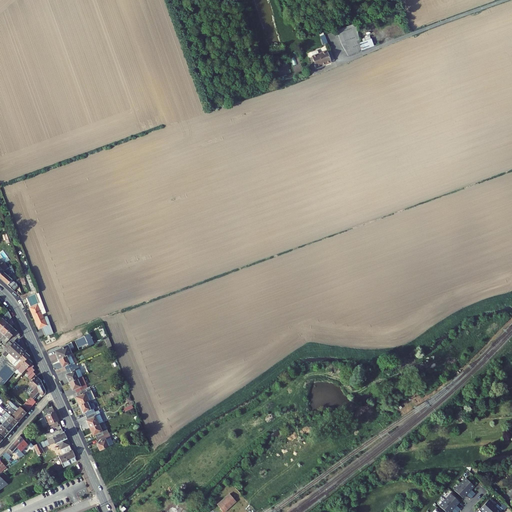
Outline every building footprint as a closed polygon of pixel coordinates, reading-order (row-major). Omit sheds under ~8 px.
[(348,55),(361,51),(355,23),(336,31),(342,46),(348,55)] [(317,50),(311,52),(316,66),(334,60),(331,50),(327,52),(326,51),(319,54),(317,50)] [(275,68),(278,76),(291,71),(288,64),(275,68)] [(0,274),(8,268),(5,263),(0,266),(0,274)] [(12,266),(8,268),(0,274),(0,278),(7,285),(12,280),(10,278),(14,274),(12,266)] [(32,295),(37,293),(29,270),(23,273),(32,295)] [(30,305),(35,315),(40,312),(36,302),(30,305)] [(2,318),(0,320),(0,330),(7,322),(11,317),(8,311),(2,318)] [(40,328),(46,325),(40,312),(35,315),(40,328)] [(0,339),(0,340),(11,327),(7,322),(0,330),(0,339)] [(0,342),(1,341),(5,344),(11,336),(16,331),(11,327),(0,340),(0,339),(0,342)] [(18,331),(13,337),(6,345),(8,348),(13,342),(18,337),(19,336),(20,335),(18,331)] [(84,336),(74,340),(77,347),(87,343),(84,336)] [(0,356),(0,385),(2,386),(14,373),(18,368),(17,367),(16,368),(12,365),(18,358),(24,352),(13,342),(8,348),(7,348),(2,354),(0,356)] [(68,345),(54,351),(58,359),(67,355),(72,353),(68,345)] [(27,358),(29,356),(24,352),(18,358),(12,365),(16,368),(17,367),(18,368),(27,358)] [(64,366),(70,363),(67,355),(58,359),(61,367),(64,366)] [(26,369),(31,364),(32,362),(27,358),(18,368),(14,373),(16,375),(23,367),(26,369)] [(78,378),(74,370),(67,373),(65,374),(68,382),(77,378),(78,378)] [(41,381),(35,376),(28,385),(31,387),(26,393),(28,395),(41,381)] [(77,378),(68,382),(72,390),(73,389),(76,393),(82,390),(77,378)] [(41,381),(28,395),(32,399),(38,392),(43,396),(45,394),(46,392),(41,381)] [(77,396),(86,392),(89,391),(91,390),(89,386),(82,390),(76,393),(77,396)] [(87,401),(89,400),(86,392),(77,396),(76,397),(79,405),(87,401)] [(22,418),(27,413),(20,407),(18,409),(9,401),(8,403),(11,407),(22,418)] [(84,412),(91,409),(87,401),(79,405),(83,413),(84,412)] [(22,418),(11,407),(7,412),(18,422),(22,418)] [(55,412),(52,407),(45,410),(47,416),(46,416),(49,425),(50,424),(51,428),(53,427),(54,428),(58,426),(57,425),(59,424),(57,421),(58,421),(55,412)] [(14,427),(18,422),(7,412),(6,411),(1,416),(14,427)] [(0,424),(9,432),(14,427),(1,416),(0,417),(0,424)] [(90,428),(99,423),(95,416),(87,419),(86,420),(90,428)] [(95,435),(103,432),(99,423),(90,428),(93,436),(95,435)] [(9,432),(0,424),(0,433),(4,437),(5,437),(9,432)] [(48,439),(63,432),(62,430),(59,431),(46,436),(48,439)] [(63,432),(48,439),(50,445),(55,443),(56,444),(58,444),(63,454),(72,450),(64,432),(63,432)] [(31,448),(32,447),(33,446),(22,433),(20,436),(12,444),(17,447),(21,452),(28,444),(31,448)] [(105,438),(109,446),(111,445),(106,434),(104,435),(97,438),(98,442),(105,438)] [(106,447),(109,446),(105,438),(98,442),(96,443),(100,451),(106,448),(106,447)] [(50,445),(48,439),(39,443),(41,449),(42,448),(50,445)] [(44,453),(42,448),(41,449),(39,443),(33,446),(38,455),(44,453)] [(13,451),(20,457),(24,455),(21,452),(17,447),(12,444),(5,452),(3,455),(8,460),(9,459),(11,457),(9,455),(13,451)] [(63,454),(58,456),(64,467),(77,461),(72,450),(63,454)] [(466,494),(471,499),(475,494),(471,489),(474,486),(466,478),(454,490),(463,498),(466,494)] [(221,508),(223,511),(224,511),(236,502),(230,494),(218,505),(221,508)] [(449,511),(451,510),(453,511),(458,511),(461,509),(456,505),(459,502),(451,494),(439,506),(446,511),(449,511)] [(483,511),(499,511),(500,511),(488,500),(480,509),(483,511)]
